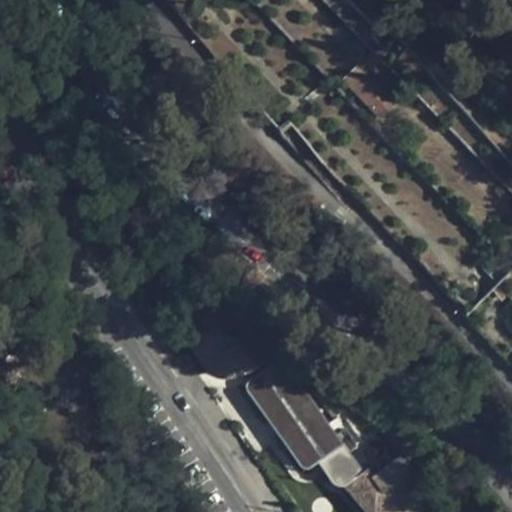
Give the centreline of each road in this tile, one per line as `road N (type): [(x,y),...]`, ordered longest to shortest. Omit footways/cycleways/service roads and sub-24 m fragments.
road 1 (residential): [(511,482),(142,133),(69,0)]
road 2 (residential): [(154,0),(511,380)]
road 3 (residential): [(0,102),(117,329),(243,511)]
road 4 (unknown): [(66,511),(61,292),(77,254)]
